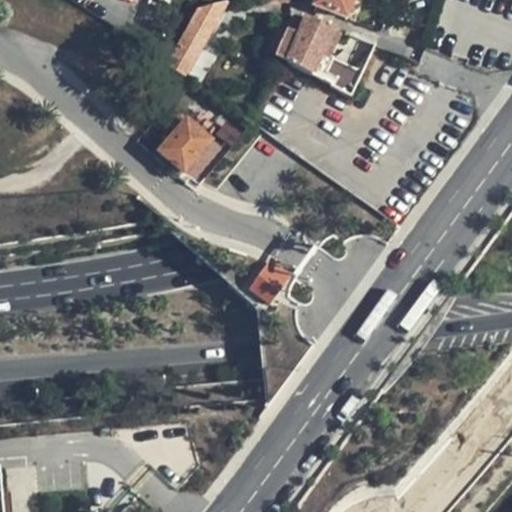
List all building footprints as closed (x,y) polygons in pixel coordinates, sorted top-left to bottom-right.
[(226,0),(223,0),(189,8),(186,13),(190,14),(165,65),(176,72),(185,77),(226,0)] [(292,3),(291,0),(236,0),(239,9),(266,3),(292,3)] [(312,0),(312,3),(342,15),(348,0),(312,0)] [(272,55),(279,59),(309,75),(318,57),(329,33),(304,19),(296,35),(285,31),(272,55)] [(309,75),(321,81),(329,62),(318,57),(309,75)] [(350,97),(359,77),(329,62),(321,81),(350,97)] [(207,141),(178,114),(152,144),(182,170),(207,141)] [(268,306),(292,276),(270,259),(246,289),(268,306)]
